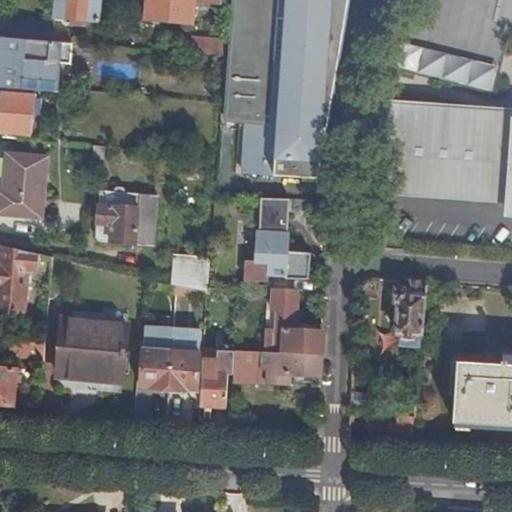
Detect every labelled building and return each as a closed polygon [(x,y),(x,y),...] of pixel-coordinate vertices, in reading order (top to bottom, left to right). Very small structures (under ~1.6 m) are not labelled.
[(86,20),(100,21),(101,0),(53,0),(53,16),(77,19),(77,25),(86,25),(86,20)] [(222,5),(221,0),(146,0),(145,19),(193,24),(195,2),(222,5)] [(511,0),(233,0),(225,120),(240,121),(237,176),(317,181),(346,0),(511,0)] [(52,24),(53,16),(40,15),(39,22),(52,24)] [(14,38),(51,41),(52,24),(39,22),(16,20),(14,38)] [(174,36),(161,34),(160,50),(173,51),(174,36)] [(71,64),(72,43),(51,41),(14,38),(0,37),(0,87),(47,91),(56,92),(58,63),(71,64)] [(219,41),(191,39),(190,52),(218,55),(219,41)] [(43,141),(44,129),(32,128),(35,97),(0,93),(0,131),(31,135),(31,140),(43,141)] [(511,109),(375,100),(369,196),(503,205),(502,220),(511,220),(511,120),(511,114),(511,109)] [(101,164),(103,146),(94,145),(93,164),(101,164)] [(48,157),(7,153),(3,191),(0,190),(0,213),(43,217),(48,157)] [(158,196),(101,191),(96,237),(99,241),(154,245),(158,196)] [(266,276),(271,201),(261,200),(259,231),(258,231),(255,262),(250,262),(249,280),(266,282),(266,276)] [(290,202),(271,201),(266,276),(309,279),(311,254),(288,252),(290,233),(288,233),(290,202)] [(35,268),(37,254),(2,245),(0,265),(0,309),(22,311),(26,268),(35,268)] [(209,292),(211,257),(175,254),(174,285),(177,286),(207,291),(209,292)] [(427,283),(408,281),(407,290),(396,290),(395,302),(399,302),(396,333),(422,335),(427,283)] [(321,354),(322,331),(294,329),(297,292),(271,291),(270,310),(275,311),(273,330),(265,330),(264,351),(321,354)] [(90,379),(95,324),(62,322),(58,376),(90,379)] [(127,326),(95,324),(90,379),(122,381),(127,326)] [(169,389),(173,334),(145,331),(142,387),(169,389)] [(174,331),(173,334),(169,389),(198,390),(201,333),(174,331)] [(422,335),(396,333),(395,345),(422,348),(422,335)] [(0,353),(44,357),(45,342),(0,338),(0,353)] [(233,375),(234,351),(204,350),(203,360),(218,361),(217,374),(228,375),(233,375)] [(320,377),(321,354),(264,351),(234,350),(234,351),(233,375),(232,381),(289,384),(290,375),(320,377)] [(218,361),(203,360),(200,406),(226,408),(228,375),(217,374),(218,361)] [(501,365),(458,363),(454,422),(511,425),(511,366),(508,366),(508,362),(502,362),(501,365)] [(21,368),(0,366),(0,403),(13,404),(16,374),(20,375),(21,368)] [(397,425),(396,443),(413,444),(416,416),(397,415),(397,425)] [(387,424),(385,443),(396,443),(397,425),(387,424)]
